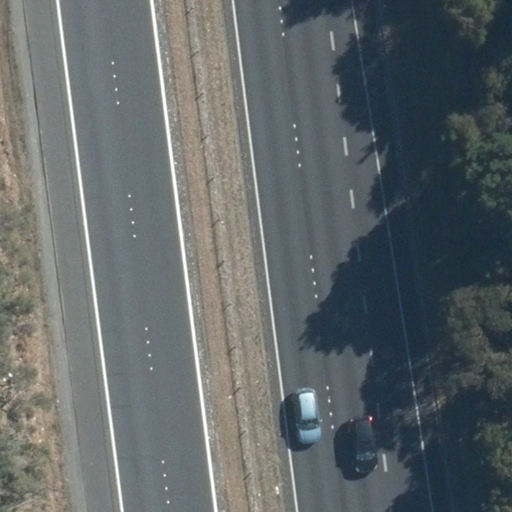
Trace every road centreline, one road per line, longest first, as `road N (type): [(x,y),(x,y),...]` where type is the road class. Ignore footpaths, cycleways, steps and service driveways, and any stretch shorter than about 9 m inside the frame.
road 1 (motorway): [(297,0),(370,511)]
road 2 (motorway): [(168,511),(104,0)]
